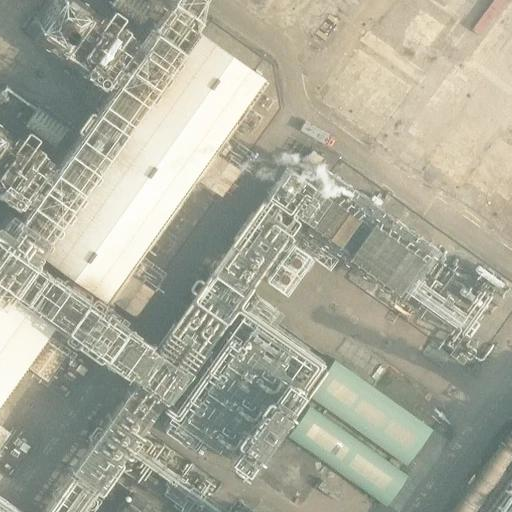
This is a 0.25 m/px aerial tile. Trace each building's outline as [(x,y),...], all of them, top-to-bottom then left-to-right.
[(414,0),(445,18),(455,0),(414,0)] [(115,311),(279,86),(213,37),(49,266),(115,311)] [(269,172),(252,199),(402,294),(431,248),(312,173),(300,192),(269,172)] [(0,287),(0,395),(50,321),(0,287)] [(224,302),(154,413),(241,468),(311,356),(224,302)] [(431,430),(334,361),(308,397),(405,467),(431,430)] [(308,406),(288,435),(385,504),(406,476),(308,406)] [(131,489),(115,511),(156,511),(159,508),(131,489)] [(511,511),(511,503),(493,505),(494,511),(475,511),(476,511),(481,504),(468,495),(456,511),(511,511)]
